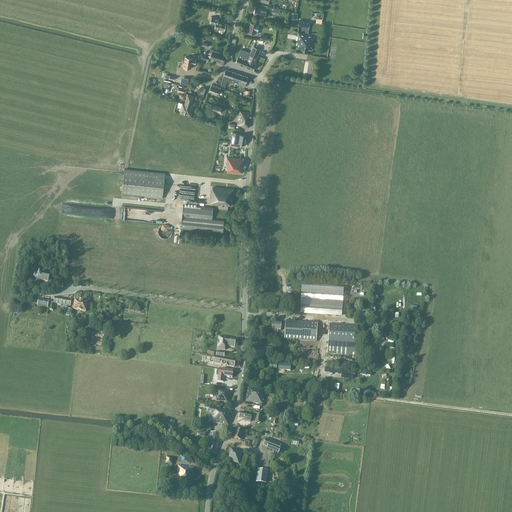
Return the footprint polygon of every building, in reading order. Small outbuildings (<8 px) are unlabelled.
[(265,17),(266,11),(255,8),(254,14),(265,17)] [(210,23),(215,25),(214,29),(224,31),(226,24),(217,22),(218,18),(211,17),(210,23)] [(257,34),(258,25),(251,23),(249,32),(257,34)] [(296,48),(301,49),(307,50),(312,50),(311,50),(313,39),(312,39),(313,35),(308,35),(304,34),(299,33),(297,48),(296,48)] [(235,63),(253,70),(255,65),(254,64),(260,49),(253,46),(250,52),(249,53),(250,53),(241,50),(235,63)] [(224,55),(219,53),(219,52),(210,49),(208,54),(211,55),(210,58),(222,61),(224,55)] [(193,58),(185,57),(183,67),(191,69),(192,64),(195,65),(196,59),(193,58)] [(247,78),(226,70),(224,76),(221,84),(220,86),(225,88),(227,81),(228,82),(228,83),(230,84),(231,82),(234,83),(234,82),(237,83),(237,84),(244,87),(246,83),(247,78)] [(220,87),(212,84),(209,91),(218,94),(220,87)] [(191,106),(194,96),(188,94),(186,102),(183,101),(183,103),(179,102),(178,105),(182,106),(180,111),(190,114),(192,106),(191,106)] [(222,108),(223,107),(214,104),(213,109),(217,110),(217,112),(221,113),(221,112),(225,113),(227,109),(222,108)] [(249,127),(251,113),(240,111),(238,125),(249,127)] [(239,133),(232,132),(230,143),(245,145),(247,135),(239,134),(239,133)] [(243,158),(227,157),(226,168),(227,168),(226,172),(242,174),(243,158)] [(162,199),(165,173),(124,169),(121,195),(162,199)] [(233,189),(212,187),(211,192),(210,192),(209,204),(231,206),(233,189)] [(212,220),(213,208),(183,205),(180,229),(223,233),(224,221),(212,220)] [(166,224),(164,224),(163,225),(162,225),(160,226),(159,227),(159,228),(158,229),(158,230),(158,231),(158,232),(158,233),(158,234),(159,235),(160,236),(160,237),(162,238),(163,238),(164,238),(165,239),(167,238),(168,238),(169,237),(170,236),(171,235),(172,234),(172,232),(172,231),(172,230),(171,229),(171,228),(170,226),(169,226),(167,225),(166,224)] [(49,282),(51,275),(39,272),(39,275),(36,274),(37,272),(33,271),(31,277),(36,278),(36,276),(38,277),(38,279),(49,282)] [(300,314),(342,317),(343,288),(302,285),(300,314)] [(70,306),(71,300),(56,297),(55,303),(70,306)] [(48,307),(49,301),(39,299),(38,305),(48,307)] [(80,300),(80,301),(75,300),(74,309),(71,309),(70,316),(73,316),(74,309),(86,311),(88,302),(83,301),(80,300)] [(272,323),(272,330),(272,332),(277,332),(278,330),(281,330),(281,328),(285,328),(284,339),(316,341),(317,323),(285,320),(285,324),(272,323)] [(329,324),(328,342),(327,354),(355,356),(356,344),(352,343),(352,339),(355,339),(355,335),(355,330),(355,325),(329,324)] [(235,347),(236,339),(227,338),(228,337),(220,336),(218,349),(226,350),(226,346),(235,347)] [(275,347),(267,346),(267,350),(265,350),(253,348),(253,356),(254,356),(254,357),(258,358),(258,357),(264,357),(264,354),(267,354),(268,352),(275,353),(275,347)] [(229,367),(234,368),(235,360),(224,358),(224,353),(216,352),(216,357),(214,357),(213,364),(219,365),(229,367)] [(234,371),(220,369),(220,370),(217,369),(216,375),(219,375),(218,382),(224,383),(225,376),(233,377),(234,371)] [(266,393),(266,391),(248,388),(246,402),(261,404),(262,400),(263,400),(264,392),(266,393)] [(227,402),(228,391),(217,390),(216,398),(217,398),(216,401),(227,402)] [(209,408),(208,414),(213,415),(212,419),(212,423),(228,426),(230,411),(214,409),(209,408)] [(252,414),(247,413),(241,412),(240,417),(245,418),(244,420),(250,421),(252,414)] [(243,431),(237,429),(234,437),(240,440),(243,431)] [(217,454),(221,434),(210,432),(207,452),(217,454)] [(263,445),(267,447),(267,449),(278,454),(280,449),(279,449),(281,445),(266,439),(263,445)] [(238,463),(242,452),(230,448),(226,459),(238,463)] [(254,459),(251,458),(244,456),(240,469),(248,471),(250,464),(252,464),(254,459)] [(174,458),(166,457),(165,464),(165,468),(172,469),(172,465),(174,458)] [(190,468),(178,466),(175,483),(191,485),(194,469),(190,469),(190,468)] [(258,471),(257,482),(265,484),(266,472),(258,471)]
